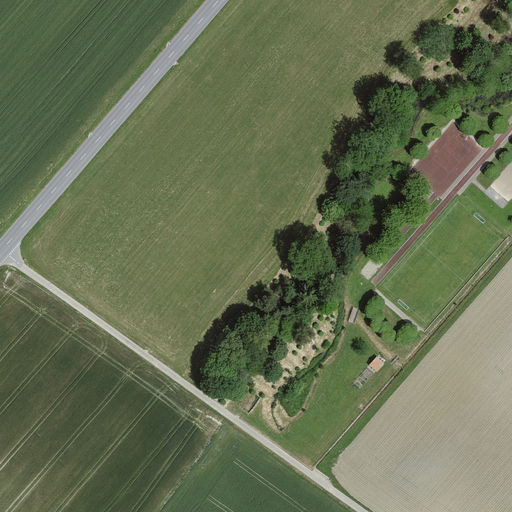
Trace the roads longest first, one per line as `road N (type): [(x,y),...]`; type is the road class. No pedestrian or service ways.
road 1 (track): [(0,245),(366,511)]
road 2 (secondary): [(216,0),(0,246)]
